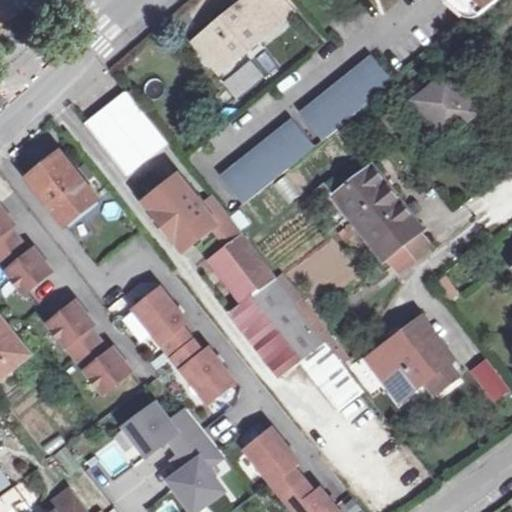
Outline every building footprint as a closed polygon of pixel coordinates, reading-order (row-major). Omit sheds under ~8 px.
[(229,66),(279,25),(295,12),(287,2),(271,15),(258,0),(249,0),(204,38),(229,66)] [(285,0),(258,0),(271,15),(287,2),(285,0)] [(481,17),(460,0),(442,0),(445,2),(465,19),(470,22),(474,22),(478,21),(482,18),(481,17)] [(460,0),(481,17),(482,18),(505,0),(460,0)] [(229,66),(204,38),(197,44),(221,73),(229,66)] [(301,119),(322,146),(371,107),(394,88),(373,61),(301,119)] [(416,102),(447,140),(479,114),(449,76),(416,102)] [(168,145),(128,95),(88,127),(128,177),(168,145)] [(293,125),(221,182),(242,209),(315,151),(293,125)] [(64,155),(32,181),(69,227),(101,202),(64,155)] [(387,260),(405,248),(424,233),(425,231),(375,167),(337,197),(387,260)] [(218,227),(197,201),(180,179),(149,204),(186,251),(218,227)] [(209,191),(197,201),(218,227),(221,229),(222,229),(232,221),(209,191)] [(0,260),(26,293),(54,271),(37,250),(31,254),(11,229),(17,224),(0,202),(0,260)] [(233,218),(243,230),(252,224),(242,212),(233,218)] [(326,344),(232,221),(222,229),(234,245),(214,261),(222,271),(220,272),(225,279),(227,278),(232,285),(231,286),(237,294),(238,293),(247,304),(234,313),(284,377),(304,361),(326,344)] [(424,233),(405,248),(417,264),(437,249),(424,233)] [(444,283),(457,299),(462,294),(449,279),(444,283)] [(175,357),(195,341),(185,327),(190,323),(165,290),(159,295),(139,311),(175,357)] [(51,324),(105,393),(133,371),(116,350),(110,354),(90,329),(96,324),(79,303),(51,324)] [(0,318),(0,381),(31,357),(0,318)] [(370,361),(379,374),(384,370),(390,379),(385,382),(400,401),(427,382),(437,396),(462,378),(451,365),(457,361),(425,320),(370,361)] [(212,350),(206,355),(195,341),(175,357),(211,403),(232,387),(237,383),(212,350)] [(326,344),(304,361),(332,397),(354,380),(326,344)] [(488,359),(472,371),(494,403),(511,391),(488,359)] [(384,370),(379,374),(385,382),(390,379),(384,370)] [(172,440),(182,453),(208,433),(190,410),(171,423),(158,405),(128,428),(149,457),(172,440)] [(41,440),(52,431),(33,409),(23,418),(41,440)] [(127,430),(94,451),(109,476),(143,455),(127,430)] [(248,451),(286,498),(307,481),(295,467),(300,462),(275,430),(248,451)] [(173,481),(196,511),(199,511),(228,490),(210,468),(226,456),(208,433),(182,453),(175,458),(185,472),(173,481)] [(69,476),(81,468),(68,447),(55,455),(69,476)] [(247,480),(260,474),(252,456),(239,462),(247,480)] [(339,511),(322,490),(317,494),(307,481),(286,498),(296,511),(339,511)] [(87,511),(73,492),(52,507),(55,511),(87,511)] [(255,511),(248,503),(236,511),(255,511)]
